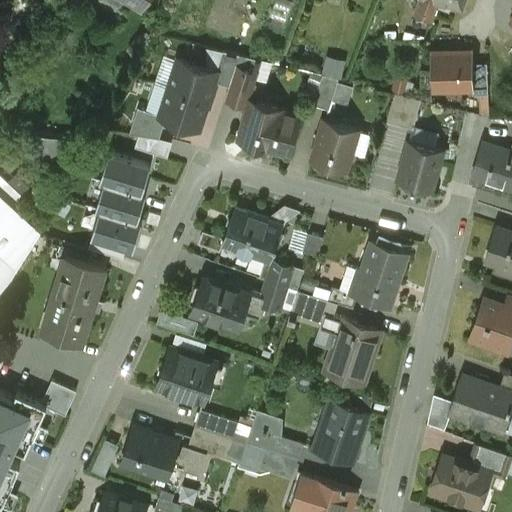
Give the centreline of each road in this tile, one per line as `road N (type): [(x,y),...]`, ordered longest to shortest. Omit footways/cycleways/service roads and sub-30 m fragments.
road 1 (residential): [(40,511),(211,164),(451,229)]
road 2 (residential): [(388,511),(451,229)]
